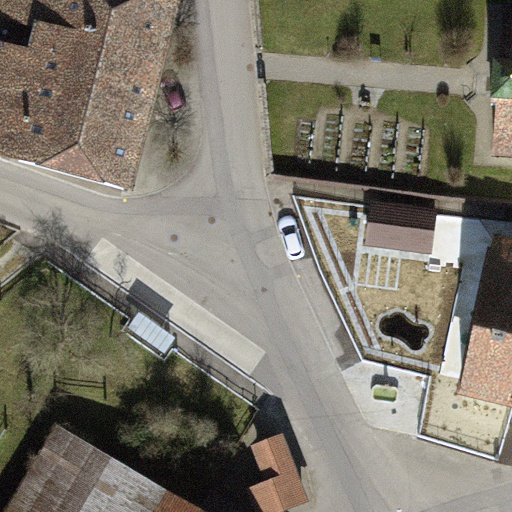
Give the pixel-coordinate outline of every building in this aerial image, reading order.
[(173,4),(158,0),(0,0),(0,14),(8,17),(0,47),(0,154),(126,190),(173,4)] [(511,16),(502,16),(492,167),(511,168),(511,16)] [(511,248),(501,246),(465,399),(511,409),(511,248)] [(211,511),(66,423),(11,511),(211,511)] [(291,438),(258,449),(270,485),(252,492),(259,511),(298,511),(315,506),(291,438)]
